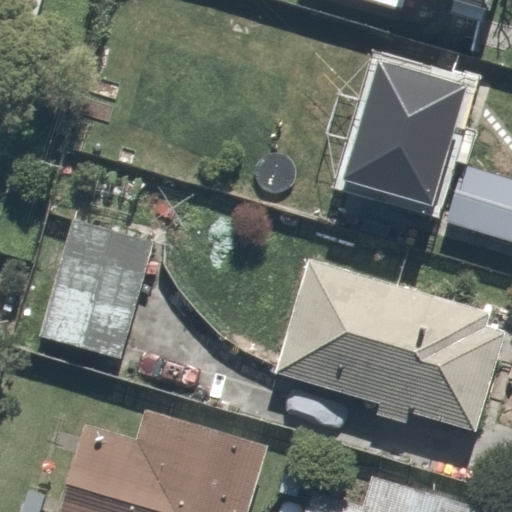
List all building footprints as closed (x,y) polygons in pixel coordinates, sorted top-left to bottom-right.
[(0,0),(0,49),(29,58),(45,0),(0,0)] [(360,0),(490,36),(499,0),(360,0)] [(468,90),(381,64),(344,185),(432,211),(468,90)] [(511,183),(459,169),(444,223),(511,241),(511,183)] [(119,363),(151,239),(70,219),(38,342),(119,363)] [(307,267),(276,378),(476,434),(507,322),(307,267)] [(132,448),(84,433),(60,511),(264,511),(280,462),(141,419),(132,448)] [(313,494),(308,511),(502,511),(369,472),(359,507),(313,494)]
